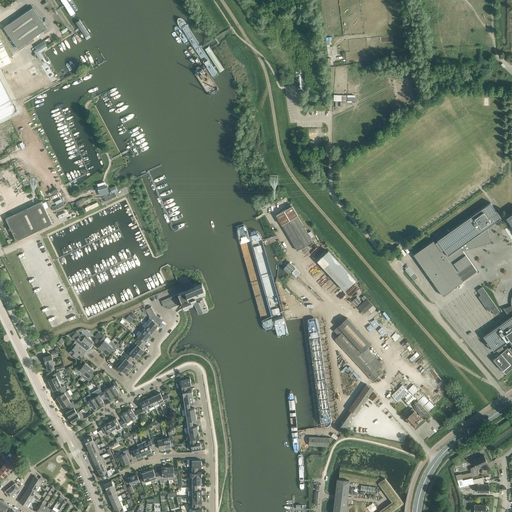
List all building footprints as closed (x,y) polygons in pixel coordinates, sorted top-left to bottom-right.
[(75,14),(64,0),(58,0),(70,17),(74,17),(75,14)] [(33,7),(4,27),(18,48),(47,28),(33,7)] [(87,41),(91,38),(79,20),(74,24),(87,41)] [(0,35),(0,61),(0,62),(11,57),(0,35)] [(38,48),(34,51),(40,60),(42,58),(45,63),(46,62),(47,62),(44,57),(41,52),(48,48),(43,40),(36,45),(38,48)] [(204,50),(219,74),(223,71),(208,48),(204,50)] [(29,69),(27,71),(31,78),(33,77),(35,79),(40,76),(33,65),(28,68),(29,69)] [(0,146),(23,134),(0,87),(0,146)] [(106,190),(108,190),(107,186),(99,188),(100,192),(101,195),(107,193),(106,190)] [(104,197),(106,202),(117,197),(115,192),(111,193),(104,197)] [(6,218),(16,241),(53,223),(42,201),(6,218)] [(52,207),(54,211),(65,206),(63,202),(52,207)] [(85,208),(86,211),(99,205),(97,202),(85,208)] [(433,241),(413,255),(442,296),(462,282),(477,271),(471,263),(462,250),(491,242),(486,227),(500,217),(495,210),(490,202),(437,240),(437,241),(435,242),(433,241)] [(276,215),(282,225),(297,250),(313,241),(297,215),(298,215),(292,206),(276,215)] [(317,261),(344,290),(356,280),(328,250),(317,261)] [(181,300),(182,303),(184,307),(195,303),(199,311),(208,307),(203,295),(201,296),(201,295),(203,294),(202,292),(205,291),(202,283),(193,287),(185,291),(183,291),(186,298),(183,299),(181,300)] [(483,287),(478,290),(481,295),(481,296),(479,297),(489,311),(490,311),(491,310),(493,312),(495,315),(500,311),(483,287)] [(358,307),(364,313),(373,305),(367,299),(364,296),(361,298),(364,301),(358,307)] [(511,368),(511,296),(511,297),(511,301),(511,304),(511,305),(511,308),(506,311),(509,317),(483,336),(487,341),(485,343),(488,346),(489,345),(494,351),(497,349),(500,353),(494,359),(506,373),(511,368)] [(168,309),(182,303),(181,300),(178,301),(175,302),(173,303),(170,304),(167,306),(168,309)] [(149,323),(148,324),(155,329),(159,325),(154,320),(152,319),(150,318),(150,317),(146,322),(149,323)] [(336,341),(369,377),(373,380),(383,371),(380,367),(382,364),(377,359),(379,357),(371,348),(369,350),(367,347),(371,344),(347,318),(343,321),(333,330),(338,335),(336,341)] [(148,324),(145,328),(151,333),(155,329),(148,324)] [(145,328),(141,332),(148,338),(151,333),(145,328)] [(77,330),(72,337),(76,340),(77,338),(77,339),(76,340),(79,342),(83,346),(85,343),(89,347),(90,347),(90,348),(91,347),(92,347),(92,346),(92,345),(92,344),(94,342),(90,339),(86,335),(83,332),(80,336),(79,335),(81,334),(77,330)] [(139,330),(136,334),(138,336),(139,338),(137,340),(142,344),(148,338),(141,332),(139,330)] [(98,347),(103,351),(111,341),(107,337),(106,338),(104,336),(103,337),(100,341),(102,342),(98,347)] [(131,347),(133,349),(141,355),(145,350),(140,346),(142,344),(137,340),(131,347)] [(111,341),(103,351),(107,355),(111,350),(113,352),(117,349),(120,344),(118,342),(116,345),(111,341)] [(70,352),(75,356),(79,359),(84,353),(80,350),(82,347),(75,342),(71,347),(73,348),(70,352)] [(128,351),(126,354),(131,358),(133,356),(137,359),(141,355),(133,349),(130,353),(128,351)] [(126,358),(122,362),(129,368),(133,364),(129,360),(131,358),(126,354),(124,356),(126,358)] [(46,363),(52,361),(54,361),(52,355),(44,357),(46,363)] [(52,361),(46,363),(48,370),(55,368),(52,361)] [(120,361),(114,368),(119,372),(121,369),(125,373),(129,368),(122,362),(120,361)] [(77,372),(81,376),(90,366),(85,362),(82,367),(79,365),(80,365),(79,364),(76,368),(75,369),(78,371),(77,372)] [(81,376),(86,380),(87,379),(89,381),(90,380),(93,376),(91,374),(94,370),(90,366),(87,370),(84,373),(81,376)] [(48,380),(51,385),(59,381),(62,379),(60,374),(61,374),(59,371),(56,372),(52,375),(53,377),(48,380)] [(178,389),(180,389),(187,388),(187,385),(191,384),(190,378),(181,379),(181,378),(177,380),(178,389)] [(59,388),(59,390),(65,388),(64,385),(62,386),(59,381),(51,385),(53,391),(59,388)] [(114,384),(109,388),(114,396),(119,392),(116,387),(119,386),(115,381),(113,382),(114,384)] [(99,388),(100,390),(103,396),(106,394),(109,399),(114,396),(109,388),(107,385),(102,388),(100,383),(97,385),(99,388)] [(337,428),(342,432),(356,414),(373,389),(366,384),(349,409),(350,410),(337,428)] [(405,400),(408,404),(410,402),(415,398),(402,385),(391,395),(397,401),(403,395),(407,398),(405,400)] [(56,397),(60,402),(68,397),(70,395),(67,390),(67,391),(65,388),(59,390),(61,394),(56,397)] [(91,393),(99,405),(104,402),(101,397),(103,396),(100,390),(99,388),(91,393)] [(182,392),(183,397),(193,396),(192,390),(188,391),(187,388),(180,389),(180,391),(180,392),(182,392)] [(160,392),(155,395),(159,403),(164,400),(165,402),(168,401),(165,395),(162,397),(160,392)] [(94,408),(99,405),(91,393),(83,398),(88,405),(91,403),(94,408)] [(370,397),(375,402),(379,397),(375,393),(370,397)] [(155,395),(150,397),(154,405),(159,403),(155,395)] [(182,404),(182,407),(190,405),(190,403),(194,402),(193,396),(183,397),(184,403),(182,404)] [(68,404),(69,407),(75,403),(73,401),(71,402),(68,397),(60,402),(63,407),(68,404)] [(150,397),(145,400),(149,408),(154,405),(150,397)] [(143,409),(140,410),(143,416),(146,414),(144,410),(149,408),(145,400),(140,402),(143,409)] [(410,413),(409,414),(408,413),(404,416),(413,426),(421,418),(424,415),(429,417),(429,416),(428,415),(430,411),(426,409),(424,407),(422,404),(420,401),(416,402),(416,401),(414,401),(415,403),(413,404),(418,415),(412,408),(409,411),(410,413)] [(66,412),(69,417),(77,412),(74,407),(76,406),(75,403),(69,407),(71,409),(66,412)] [(185,409),(186,415),(196,414),(195,408),(190,408),(190,405),(182,407),(183,410),(185,409)] [(131,408),(126,411),(131,419),(135,417),(136,420),(138,418),(140,417),(138,411),(134,413),(131,408)] [(77,412),(69,417),(72,422),(77,419),(79,422),(84,419),(82,416),(83,416),(80,411),(77,412)] [(124,419),(122,421),(125,426),(128,425),(126,423),(131,419),(126,411),(121,414),(124,419)] [(185,421),(185,424),(193,423),(192,420),(197,420),(196,414),(186,415),(187,421),(185,421)] [(116,418),(111,421),(116,429),(116,428),(118,431),(125,426),(122,421),(119,422),(116,418)] [(111,421),(107,424),(113,433),(117,430),(116,429),(111,421)] [(188,427),(189,433),(198,431),(198,426),(193,426),(193,423),(185,424),(186,428),(188,427)] [(103,429),(100,430),(104,436),(111,431),(107,424),(102,427),(103,429)] [(190,439),(188,439),(188,440),(188,442),(194,441),(194,438),(195,438),(199,437),(199,436),(200,435),(200,433),(199,432),(198,431),(189,433),(190,439)] [(84,439),(86,444),(93,441),(94,441),(90,433),(87,434),(89,437),(84,439)] [(169,437),(164,438),(165,448),(167,448),(168,448),(169,448),(170,447),(171,447),(170,441),(173,441),(172,436),(172,434),(169,435),(169,437)] [(157,437),(154,438),(156,444),(158,444),(159,449),(161,449),(162,449),(163,449),(164,449),(164,448),(165,448),(164,438),(158,440),(157,437)] [(309,445),(329,446),(329,442),(331,442),(331,438),(326,437),(309,437),(309,440),(309,445)] [(147,440),(142,442),(142,443),(143,446),(147,454),(152,451),(150,446),(153,445),(151,439),(147,440)] [(86,444),(89,449),(98,445),(96,440),(94,441),(93,441),(86,444)] [(194,441),(188,442),(189,445),(191,445),(192,451),(201,449),(200,443),(196,444),(196,441),(194,441)] [(91,454),(98,451),(100,450),(98,445),(89,449),(91,454)] [(143,446),(138,448),(142,456),(147,454),(143,446)] [(142,456),(138,448),(135,449),(134,447),(129,449),(130,450),(132,454),(134,453),(137,458),(142,456)] [(124,454),(117,457),(119,461),(121,460),(123,464),(125,463),(125,464),(126,464),(127,464),(127,463),(127,462),(130,461),(129,460),(132,458),(128,449),(123,451),(124,454)] [(91,454),(93,459),(100,456),(98,451),(91,454)] [(13,454),(9,459),(15,464),(19,459),(13,454)] [(93,459),(95,464),(105,459),(103,455),(100,456),(93,459)] [(472,476),(479,475),(478,471),(477,471),(476,467),(487,462),(484,455),(473,460),(475,466),(470,468),(471,472),(472,476)] [(9,459),(5,463),(11,468),(15,464),(9,459)] [(95,464),(97,469),(105,465),(107,464),(105,459),(95,464)] [(189,459),(189,469),(196,469),(196,466),(201,466),(201,460),(192,460),(192,459),(189,459)] [(3,466),(2,468),(7,472),(11,468),(5,463),(4,462),(1,465),(3,466)] [(98,469),(100,474),(107,470),(105,465),(97,469),(98,469)] [(174,466),(168,467),(169,480),(175,479),(175,481),(178,481),(177,477),(177,472),(174,472),(174,466)] [(159,473),(160,480),(161,483),(164,482),(164,480),(169,480),(168,467),(162,467),(162,473),(159,473)] [(345,511),(347,499),(347,498),(348,497),(350,481),(339,480),(340,475),(340,473),(340,469),(341,467),(340,467),(339,480),(337,480),(335,497),(335,499),(333,511),(345,511)] [(107,470),(100,474),(102,479),(109,475),(113,474),(110,469),(107,470)] [(153,469),(148,471),(151,480),(152,479),(152,480),(153,480),(155,480),(155,479),(155,478),(156,478),(157,480),(160,480),(159,473),(155,474),(153,469)] [(192,472),(192,478),(202,478),(202,472),(196,472),(196,469),(189,469),(190,472),(192,472)] [(151,480),(148,471),(142,473),(144,478),(141,479),(143,486),(152,483),(151,480)] [(463,478),(472,476),(471,472),(462,474),(462,473),(455,475),(457,480),(463,479),(463,478)] [(128,477),(130,485),(140,481),(137,474),(134,475),(131,476),(128,477)] [(35,475),(31,480),(39,486),(42,481),(44,479),(41,476),(39,478),(35,475)] [(471,480),(472,484),(477,483),(477,484),(477,492),(489,492),(489,484),(484,484),(483,477),(471,480)] [(190,484),(190,487),(196,487),(196,484),(202,484),(202,478),(192,478),(192,484),(190,484)] [(392,511),(404,504),(385,478),(381,481),(378,483),(380,486),(381,487),(383,489),(392,502),(377,511),(392,511)] [(471,478),(458,481),(460,486),(472,484),(471,478)] [(28,486),(29,486),(36,491),(39,486),(31,480),(28,486)] [(104,484),(107,489),(114,486),(112,481),(104,484)] [(5,491),(10,497),(20,489),(15,483),(5,491)] [(29,486),(26,491),(34,496),(37,491),(36,491),(29,486)] [(107,489),(109,494),(116,491),(114,486),(107,489)] [(192,496),(202,496),(202,490),(196,490),(196,487),(190,487),(190,490),(189,490),(189,496),(192,496)] [(26,491),(22,496),(31,502),(34,496),(26,491)] [(108,494),(111,499),(118,496),(116,491),(109,494),(108,494)] [(31,502),(22,496),(19,501),(27,507),(31,502)] [(111,499),(113,504),(120,501),(118,496),(111,499)] [(192,496),(189,496),(189,502),(190,502),(190,505),(196,505),(196,502),(198,502),(202,502),(202,501),(203,500),(203,497),(202,497),(202,496),(192,496)] [(0,511),(6,511),(6,510),(9,506),(0,500),(0,511)] [(113,504),(115,509),(122,506),(120,501),(113,504)] [(39,508),(38,510),(37,511),(43,511),(47,507),(42,503),(40,506),(39,508)]
